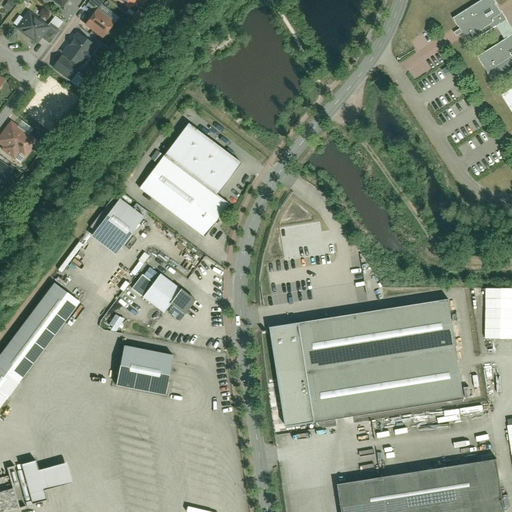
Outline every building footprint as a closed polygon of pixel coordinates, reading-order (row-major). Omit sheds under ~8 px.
[(99,0),(97,0),(82,21),(100,35),(117,13),(99,0)] [(511,27),(494,0),(483,0),(453,19),(470,45),(497,28),(504,40),(477,57),(494,82),(511,70),(511,89),(502,96),(511,110),(511,27)] [(26,4),(11,24),(34,41),(39,34),(46,40),(57,25),(46,16),(45,18),(26,4)] [(95,36),(79,24),(75,29),(58,52),(55,50),(48,59),(67,73),(78,59),(82,62),(89,52),(85,49),(95,36)] [(76,75),(71,81),(83,91),(88,85),(76,75)] [(19,118),(11,112),(0,126),(0,137),(2,139),(0,141),(0,143),(14,154),(19,148),(26,153),(38,137),(42,140),(47,133),(22,114),(19,118)] [(187,126),(140,191),(203,236),(226,204),(218,197),(241,165),(187,126)] [(14,163),(0,152),(0,173),(4,176),(14,163)] [(143,218),(118,200),(90,238),(115,256),(143,218)] [(159,274),(141,298),(163,314),(171,303),(182,311),(192,298),(159,274)] [(0,354),(0,407),(78,303),(53,284),(0,354)] [(511,338),(511,287),(486,288),(486,339),(511,338)] [(447,303),(270,331),(285,430),(462,402),(447,303)] [(108,327),(117,331),(123,318),(114,314),(108,327)] [(123,347),(115,387),(164,397),(171,357),(123,347)] [(463,424),(485,421),(483,405),(461,408),(463,424)] [(335,482),(340,511),(502,511),(493,456),(335,482)] [(37,464),(23,468),(33,506),(47,503),(44,493),(74,485),(69,466),(40,473),(37,464)]
